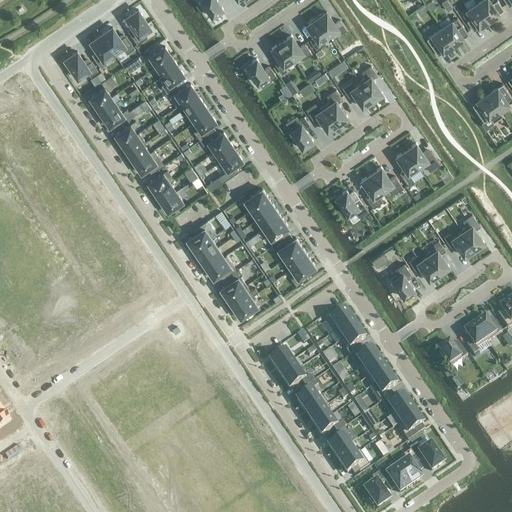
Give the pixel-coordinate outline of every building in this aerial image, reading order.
[(199,0),(212,18),(225,9),(218,0),(199,0)] [(429,9),(435,6),(431,0),(425,4),(429,9)] [(447,11),(452,7),(447,0),(444,0),(441,2),(447,11)] [(488,0),(481,0),(477,4),(488,20),(504,10),(496,0),(491,3),(488,0)] [(417,7),(413,1),(403,7),(407,13),(417,7)] [(467,10),(462,14),(466,21),(473,31),(488,20),(477,4),(467,10)] [(138,9),(126,17),(132,27),(135,31),(130,34),(130,35),(137,45),(147,38),(144,33),(151,28),(138,9)] [(315,17),(328,35),(337,28),(341,33),(346,29),(339,19),(334,23),(326,11),(321,14),(320,13),(315,17)] [(316,50),(325,43),(322,39),(328,35),(315,17),(310,20),(311,21),(306,24),(314,36),(309,39),(316,50)] [(468,34),(461,24),(457,18),(451,22),(451,21),(439,30),(450,47),(468,34)] [(112,27),(101,34),(114,53),(115,55),(123,49),(127,54),(135,49),(126,35),(125,36),(120,39),(119,36),(112,27)] [(450,47),(439,30),(426,39),(438,55),(450,47)] [(101,34),(91,42),(97,51),(99,54),(93,57),(100,68),(107,63),(104,60),(114,53),(101,34)] [(291,35),(281,42),(293,59),(299,55),(302,60),(311,54),(304,44),(299,47),(291,35)] [(281,42),(272,49),(280,60),(275,64),(281,74),(287,71),(284,66),(293,59),(281,42)] [(165,46),(150,56),(156,66),(171,56),(165,46)] [(339,60),(348,55),(343,48),(335,53),(339,60)] [(77,51),(65,59),(68,63),(65,65),(70,71),(72,70),(78,78),(87,72),(90,76),(98,71),(91,61),(86,64),(83,60),(77,51)] [(171,56),(156,66),(163,76),(178,65),(171,56)] [(138,57),(124,67),(129,73),(142,64),(138,57)] [(271,80),(276,76),(269,66),(264,70),(256,59),(246,66),(258,83),(268,76),(271,80)] [(178,65),(163,76),(169,85),(184,75),(178,65)] [(374,78),(377,76),(370,65),(361,72),(365,77),(360,81),(360,82),(374,101),(385,94),(374,78)] [(101,83),(106,79),(101,72),(96,75),(101,83)] [(310,82),(315,79),(311,73),(306,76),(310,82)] [(297,78),(291,80),(295,90),(301,88),(297,78)] [(360,82),(354,86),(351,81),(342,88),(349,98),(353,95),(363,109),(374,101),(360,82)] [(190,83),(175,94),(181,103),(197,93),(190,83)] [(487,94),(502,116),(499,111),(511,101),(511,97),(502,84),(487,94)] [(104,87),(90,97),(96,107),(111,97),(107,91),(105,87),(104,87)] [(132,97),(139,92),(137,88),(129,93),(132,97)] [(330,101),(325,105),(339,125),(350,118),(339,102),(342,99),(335,89),(326,96),(330,101)] [(197,93),(181,103),(188,113),(203,102),(197,93)] [(502,116),(487,94),(472,105),(483,121),(489,117),(493,122),(502,116)] [(111,97),(96,107),(103,117),(118,106),(123,103),(120,99),(115,102),(111,97)] [(145,100),(140,104),(143,109),(149,105),(145,100)] [(203,102),(188,113),(194,122),(210,112),(203,102)] [(339,125),(325,105),(314,111),(311,106),(306,110),(312,120),(317,117),(327,133),(339,125)] [(118,106),(103,117),(109,126),(125,116),(129,113),(129,111),(127,109),(122,112),(118,106)] [(198,128),(193,132),(195,134),(199,140),(212,132),(209,127),(212,125),(216,122),(210,112),(194,122),(198,128)] [(289,129),(290,130),(289,131),(302,150),(315,141),(307,129),(311,127),(303,116),(298,120),(300,122),(289,129)] [(130,124),(115,135),(122,144),(137,134),(130,124)] [(212,132),(199,140),(203,146),(208,142),(214,151),(215,152),(230,141),(223,131),(219,134),(216,136),(212,132)] [(137,134),(122,144),(128,154),(143,143),(143,144),(145,142),(139,132),(137,134)] [(173,135),(161,141),(166,150),(178,144),(173,135)] [(36,153),(26,160),(30,166),(54,150),(51,146),(52,145),(47,137),(46,138),(45,137),(31,147),(36,153)] [(355,143),(345,150),(349,155),(367,143),(364,137),(355,143)] [(214,151),(212,153),(219,162),(236,151),(230,141),(215,152),(214,151)] [(428,147),(423,150),(417,141),(406,148),(419,168),(424,164),(429,172),(440,164),(428,147)] [(143,143),(128,154),(135,163),(150,153),(149,152),(143,144),(143,143)] [(185,143),(180,146),(183,151),(189,148),(185,143)] [(406,148),(395,156),(404,169),(399,173),(408,186),(414,182),(409,175),(419,168),(406,148)] [(150,153),(135,163),(141,173),(148,169),(151,173),(164,165),(153,149),(149,152),(150,153)] [(54,150),(30,166),(35,173),(45,166),(49,173),(63,163),(63,162),(58,154),(57,155),(54,150)] [(236,151),(219,162),(226,172),(243,160),(236,151)] [(337,154),(325,161),(330,169),(342,163),(337,154)] [(206,164),(201,167),(206,173),(210,170),(206,164)] [(382,165),(371,172),(384,192),(389,188),(393,194),(403,188),(394,176),(391,178),(382,165)] [(24,166),(16,171),(18,175),(26,169),(24,166)] [(26,169),(18,175),(21,178),(29,173),(26,169)] [(167,170),(148,183),(155,193),(170,182),(174,180),(167,170)] [(60,188),(50,195),(54,201),(78,185),(75,180),(76,180),(70,172),(69,172),(55,181),(60,188)] [(371,172),(360,180),(369,194),(365,196),(373,208),(382,202),(378,196),(384,192),(371,172)] [(222,182),(218,177),(218,176),(206,185),(210,190),(222,182)] [(170,182),(155,193),(161,202),(176,192),(170,182)] [(78,185),(54,201),(58,207),(68,201),(73,207),(87,197),(78,185)] [(262,188),(244,200),(251,211),(269,198),(265,193),(263,189),(262,188)] [(354,210),(359,218),(368,211),(358,197),(354,201),(346,189),(336,196),(349,214),(354,210)] [(176,192),(161,202),(168,212),(183,201),(176,192)] [(77,213),(67,220),(71,227),(95,210),(87,197),(73,207),(77,213)] [(269,198),(251,211),(257,220),(275,208),(275,207),(272,203),(269,198)] [(47,200),(40,206),(42,209),(50,204),(47,200)] [(50,204),(42,209),(44,213),(52,207),(50,204)] [(275,208),(257,220),(264,229),(282,217),(278,212),(276,208),(275,208)] [(95,210),(71,227),(76,233),(86,226),(90,233),(104,223),(104,222),(99,214),(98,215),(95,210)] [(466,226),(461,230),(461,231),(475,250),(486,243),(476,229),(480,226),(472,214),(462,221),(466,226)] [(429,227),(436,223),(432,215),(425,219),(429,227)] [(264,229),(262,230),(272,246),(284,238),(280,233),(288,227),(288,226),(285,222),(282,217),(264,229)] [(190,237),(187,240),(193,250),(211,238),(202,224),(188,234),(190,237)] [(65,226),(57,231),(59,235),(67,229),(65,226)] [(67,229),(59,235),(62,238),(70,233),(67,229)] [(461,231),(452,237),(449,233),(443,237),(450,247),(454,244),(464,258),(475,250),(461,231)] [(101,248),(91,255),(95,261),(119,245),(116,240),(117,240),(111,232),(111,233),(110,232),(96,241),(101,248)] [(284,238),(272,246),(279,256),(282,260),(302,247),(299,242),(296,238),(295,237),(287,243),(284,238)] [(211,238),(193,250),(197,254),(199,258),(200,259),(218,247),(211,238)] [(435,247),(426,254),(426,255),(440,274),(451,267),(441,253),(445,250),(438,240),(433,244),(435,247)] [(119,245),(95,261),(99,268),(109,261),(114,268),(128,258),(127,257),(128,257),(123,249),(122,249),(119,245)] [(218,247),(200,259),(200,260),(203,264),(206,269),(224,257),(218,247)] [(282,260),(280,261),(287,272),(291,269),(309,257),(305,252),(302,248),(302,247),(282,260)] [(414,257),(408,261),(415,271),(419,268),(429,282),(440,274),(426,255),(420,259),(417,255),(414,257)] [(224,257),(206,269),(210,274),(212,277),(213,278),(221,273),(225,278),(236,270),(233,265),(231,266),(224,257)] [(295,274),(290,277),(297,287),(308,279),(305,274),(315,267),(315,265),(312,261),(309,257),(291,269),(295,274)] [(89,261),(81,266),(83,269),(91,264),(89,261)] [(22,264),(14,269),(16,272),(24,267),(22,264)] [(91,264),(83,269),(85,273),(93,267),(91,264)] [(391,278),(391,279),(390,280),(404,299),(417,290),(408,279),(412,276),(403,264),(395,270),(397,274),(391,278)] [(24,267),(16,272),(19,276),(27,271),(24,267)] [(0,283),(14,274),(10,268),(0,274),(0,283)] [(228,283),(220,289),(227,299),(246,285),(240,276),(242,274),(238,269),(236,270),(225,278),(228,283)] [(14,274),(0,283),(0,302),(13,294),(8,287),(18,281),(14,274)] [(144,281),(134,287),(146,304),(155,297),(144,281)] [(246,285),(227,299),(230,303),(233,307),(234,308),(251,296),(258,292),(255,288),(250,291),(246,285)] [(134,287),(126,294),(137,310),(146,304),(134,287)] [(40,289),(32,295),(34,298),(42,293),(40,289)] [(13,294),(0,302),(0,305),(8,316),(31,300),(27,293),(17,300),(13,294)] [(42,293),(34,298),(36,302),(44,296),(42,293)] [(126,294),(116,300),(127,316),(137,310),(126,294)] [(251,296),(234,308),(237,313),(239,317),(240,318),(258,306),(251,296)] [(498,307),(501,311),(497,314),(507,329),(511,325),(511,303),(509,299),(498,307)] [(31,300),(8,316),(11,321),(10,321),(15,329),(16,328),(16,329),(31,320),(26,313),(36,306),(31,300)] [(106,303),(97,309),(108,326),(117,319),(106,303)] [(97,309),(88,315),(99,332),(108,326),(97,309)] [(333,311),(323,318),(334,334),(336,332),(335,331),(352,319),(345,310),(336,316),(333,311)] [(88,315),(79,322),(90,338),(99,332),(88,315)] [(495,322),(491,325),(485,316),(474,324),(487,342),(501,332),(495,322)] [(352,319),(335,331),(336,332),(341,341),(358,329),(352,319)] [(474,324),(463,331),(470,342),(466,345),(473,355),(478,352),(476,350),(487,342),(474,324)] [(358,329),(341,341),(347,350),(345,351),(349,357),(359,350),(356,345),(365,339),(358,329)] [(71,331),(62,337),(73,353),(82,347),(71,331)] [(62,337),(53,343),(64,359),(73,353),(62,337)] [(450,341),(437,349),(449,367),(462,358),(467,355),(457,342),(453,345),(450,341)] [(53,343),(44,349),(55,366),(64,359),(53,343)] [(275,357),(270,361),(276,371),(291,360),(281,346),(271,353),(275,357)] [(314,347),(306,352),(309,356),(316,351),(314,347)] [(44,349),(34,356),(46,372),(55,366),(44,349)] [(359,350),(349,357),(359,371),(378,358),(372,349),(370,350),(363,355),(359,350)] [(329,350),(322,355),(329,364),(335,359),(329,350)] [(378,358),(359,371),(365,380),(384,367),(378,358)] [(291,360),(276,371),(283,380),(298,370),(291,360)] [(339,364),(332,369),(342,383),(348,378),(339,364)] [(384,367),(365,380),(371,388),(371,389),(390,376),(384,367)] [(298,370),(283,380),(290,390),(301,382),(305,387),(315,380),(311,375),(306,378),(300,369),(298,370)] [(371,388),(369,390),(379,405),(381,403),(389,397),(385,393),(396,385),(390,376),(371,389),(371,388)] [(306,393),(296,400),(303,409),(318,399),(311,390),(318,385),(315,380),(305,387),(303,388),(306,393)] [(389,397),(381,403),(391,418),(410,405),(403,395),(394,401),(391,396),(389,397)] [(318,399),(303,409),(309,418),(326,407),(328,406),(321,396),(318,399)] [(363,415),(368,411),(364,404),(359,408),(363,415)] [(410,405),(391,418),(398,427),(416,414),(410,405)] [(326,407),(309,418),(315,427),(332,416),(326,407)] [(4,411),(0,413),(0,428),(10,421),(4,411)] [(369,412),(364,415),(373,429),(378,426),(369,412)] [(416,414),(398,427),(408,442),(417,435),(414,430),(421,425),(423,424),(416,414)] [(332,416),(315,427),(321,436),(333,428),(336,433),(344,428),(346,427),(343,422),(338,425),(332,416)] [(337,440),(328,446),(334,456),(351,444),(345,435),(348,433),(344,428),(336,433),(334,435),(337,440)] [(380,442),(375,446),(378,451),(384,447),(380,442)] [(417,444),(409,450),(410,451),(417,461),(422,458),(423,460),(432,472),(443,463),(440,459),(442,458),(438,452),(437,453),(429,443),(420,449),(417,444)] [(351,444),(334,456),(341,465),(358,453),(357,453),(351,444)] [(358,453),(341,465),(347,474),(356,468),(359,473),(369,466),(359,451),(357,453),(358,453)] [(403,461),(396,466),(397,468),(398,467),(410,486),(421,479),(418,474),(413,467),(418,463),(417,461),(410,451),(401,457),(403,461)] [(36,463),(23,472),(28,478),(40,469),(36,463)] [(388,467),(378,473),(385,483),(390,480),(396,488),(400,493),(410,486),(398,467),(397,468),(391,472),(388,467)] [(372,485),(365,490),(370,499),(369,500),(372,505),(374,504),(377,509),(389,500),(380,487),(385,483),(378,473),(369,480),(372,485)] [(48,480),(35,489),(39,495),(52,486),(48,480)]
